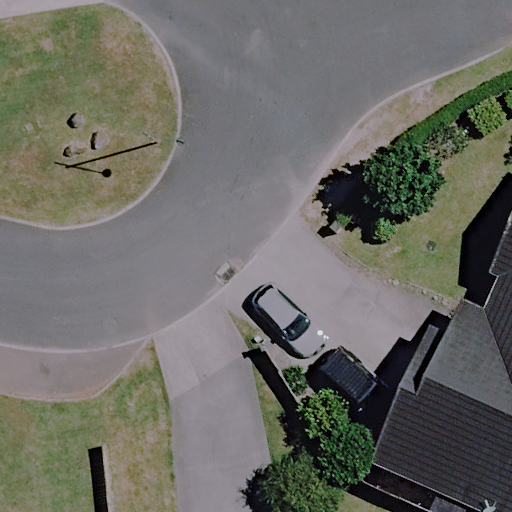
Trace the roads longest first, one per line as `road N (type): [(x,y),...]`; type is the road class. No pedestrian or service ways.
road 1 (residential): [(0,272),(90,281),(204,202),(269,102),(267,62)]
road 2 (residential): [(267,62),(486,0)]
